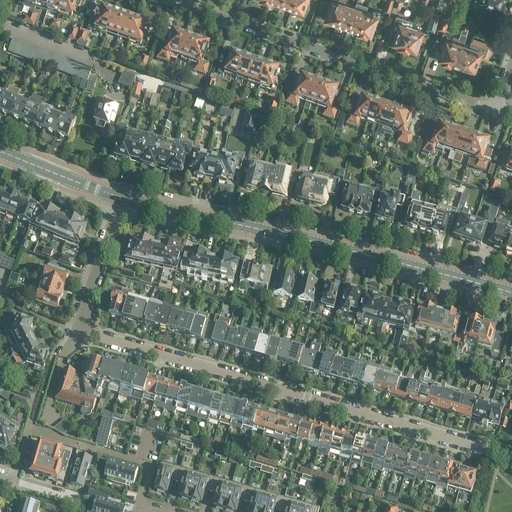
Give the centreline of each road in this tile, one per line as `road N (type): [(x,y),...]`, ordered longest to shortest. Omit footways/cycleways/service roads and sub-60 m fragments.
road 1 (residential): [(511,458),(80,329)]
road 2 (primary): [(122,198),(511,293)]
road 3 (residential): [(496,110),(174,0)]
road 4 (residential): [(32,427),(145,466),(138,511)]
road 5 (residential): [(80,329),(122,198)]
road 6 (primary): [(0,151),(122,198)]
